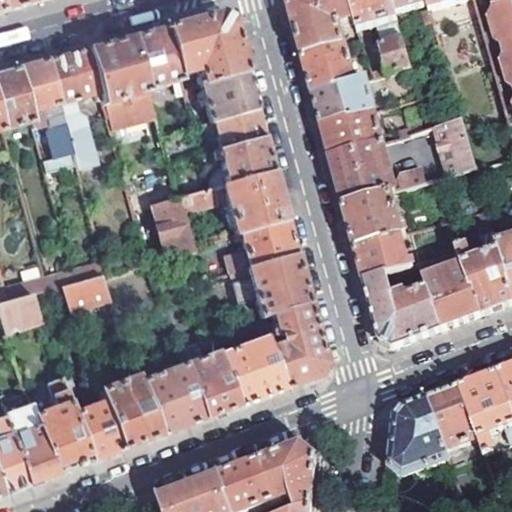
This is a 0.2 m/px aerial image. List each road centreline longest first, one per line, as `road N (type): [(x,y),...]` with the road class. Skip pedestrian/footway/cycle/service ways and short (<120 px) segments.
road 1 (residential): [(357,395),(357,368),(257,0)]
road 2 (residential): [(42,511),(357,395)]
road 3 (residential): [(357,395),(511,336)]
road 4 (secondary): [(0,38),(141,0)]
